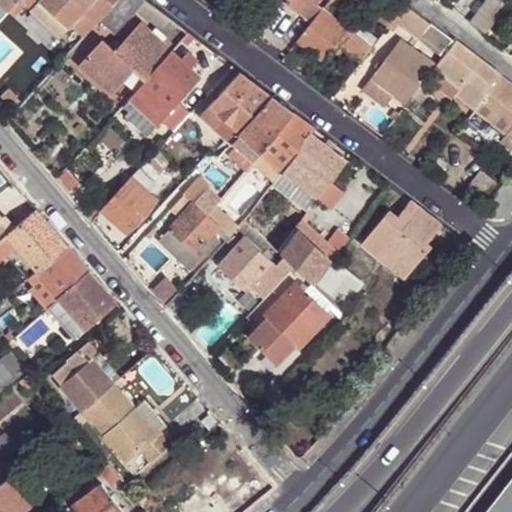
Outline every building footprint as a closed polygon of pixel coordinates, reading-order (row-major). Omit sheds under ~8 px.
[(0,0),(0,18),(17,0),(16,0),(0,0)] [(116,0),(16,0),(17,0),(58,38),(68,27),(81,39),(100,19),(116,0)] [(175,23),(144,0),(116,0),(100,19),(114,33),(137,9),(157,24),(158,23),(164,28),(166,26),(169,29),(175,23)] [(283,0),(282,2),(299,15),(309,0),(283,0)] [(309,0),(299,15),(311,24),(323,9),(322,7),(327,0),(309,0)] [(329,0),(323,9),(337,19),(341,11),(349,0),(329,0)] [(403,0),(390,0),(386,6),(396,14),(406,2),(403,0)] [(502,0),(484,0),(469,21),(484,34),(507,3),(502,0)] [(422,34),(431,21),(406,2),(396,14),(395,15),(422,34)] [(373,23),(384,31),(395,15),(396,14),(386,6),(373,23)] [(344,51),(360,62),(372,46),(337,19),(323,9),(311,24),(298,41),(326,61),(332,52),(339,43),(345,48),(344,51)] [(337,19),(372,46),(378,38),(359,23),(357,24),(341,11),(337,19)] [(395,15),(390,22),(396,26),(399,22),(418,37),(411,46),(435,64),(434,65),(435,66),(456,40),(431,21),(422,34),(395,15)] [(145,80),(172,50),(162,41),(167,36),(156,26),(152,31),(141,21),(121,43),(118,40),(113,41),(109,45),(103,39),(79,64),(111,93),(124,80),(134,69),(145,80)] [(195,38),(188,33),(182,40),(188,45),(195,38)] [(434,65),(435,64),(411,46),(401,38),(370,77),(404,103),(434,65)] [(511,82),(456,40),(434,68),(443,75),(461,88),(455,94),(505,134),(499,142),(511,152),(511,82)] [(339,57),(344,51),(345,48),(339,43),(332,52),(339,57)] [(182,58),(172,50),(145,80),(135,91),(128,99),(157,125),(173,107),(200,76),(190,67),(197,60),(188,52),(182,58)] [(135,91),(145,80),(134,69),(124,80),(135,91)] [(272,96),(239,71),(200,114),(230,142),(239,132),(272,96)] [(200,76),(173,107),(185,118),(211,90),(213,88),(200,76)] [(292,112),(272,96),(239,132),(243,136),(236,144),(246,153),(239,162),(246,169),(253,160),(260,152),(292,112)] [(314,128),(292,112),(260,152),(282,172),(310,134),(314,128)] [(310,134),(282,172),(297,184),(317,201),(318,200),(336,176),(347,162),(310,134)] [(282,172),(260,152),(253,160),(275,181),(282,172)] [(162,188),(141,168),(132,177),(154,197),(162,188)] [(213,186),(201,175),(187,190),(193,195),(197,200),(211,213),(218,204),(206,192),(213,186)] [(336,176),(318,200),(330,209),(348,185),(336,176)] [(154,197),(132,177),(102,210),(127,233),(157,199),(154,197)] [(317,201),(297,184),(289,195),(309,211),(317,201)] [(193,195),(187,190),(173,206),(179,210),(193,195)] [(222,224),(211,213),(197,200),(163,238),(196,268),(223,238),(215,230),(222,224)] [(440,223),(412,202),(402,216),(389,207),(364,239),(381,253),(386,246),(413,267),(430,245),(426,242),(440,223)] [(241,226),(218,204),(211,213),(222,224),(224,227),(232,234),(239,227),(241,226)] [(14,245),(36,271),(66,244),(35,209),(6,234),(0,239),(0,256),(5,252),(14,245)] [(247,219),(241,226),(239,227),(247,236),(255,227),(247,219)] [(302,220),(279,251),(285,257),(296,267),(315,286),(332,262),(349,239),(337,231),(328,243),(302,220)] [(228,238),(232,234),(224,227),(220,231),(228,238)] [(258,246),(247,236),(220,265),(220,266),(245,290),(246,291),(274,261),(266,254),(258,246)] [(274,246),(266,238),(258,246),(266,254),(274,246)] [(466,243),(461,240),(455,249),(459,251),(466,243)] [(36,271),(58,295),(88,270),(66,244),(36,271)] [(5,252),(27,278),(36,271),(14,245),(5,252)] [(296,267),(285,257),(280,262),(290,273),(296,267)] [(332,262),(315,286),(341,309),(358,286),(332,262)] [(245,290),(220,266),(211,276),(236,300),(245,290)] [(84,328),(116,302),(88,270),(58,295),(56,296),(84,328)] [(27,278),(49,302),(56,296),(58,295),(36,271),(27,278)] [(341,309),(315,286),(307,294),(297,283),(245,336),(276,366),(297,345),(300,348),(331,317),(328,314),(332,309),(343,319),(347,315),(341,309)] [(49,302),(46,305),(74,336),(84,328),(56,296),(49,302)] [(2,333),(6,337),(11,333),(7,328),(2,333)] [(51,372),(81,408),(113,380),(119,376),(88,340),(68,357),(69,358),(51,372)] [(0,390),(26,370),(11,351),(0,359),(0,390)] [(35,383),(27,373),(18,381),(26,391),(35,383)] [(113,380),(81,408),(125,460),(141,446),(152,459),(172,441),(161,429),(157,432),(113,380)] [(58,424),(69,415),(64,409),(52,417),(58,424)] [(0,459),(16,446),(5,433),(0,436),(0,459)] [(108,483),(118,475),(106,461),(95,470),(108,483)] [(511,511),(511,476),(484,511),(511,511)] [(0,511),(21,511),(30,505),(7,477),(0,482),(0,511)] [(123,511),(97,482),(77,499),(74,496),(69,500),(78,511),(123,511)]
